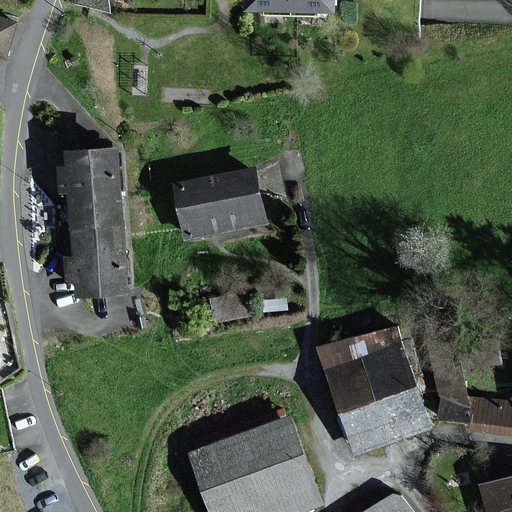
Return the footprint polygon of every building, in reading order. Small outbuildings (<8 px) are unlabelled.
[(110,0),(74,0),(74,3),(112,12),(110,0)] [(344,0),(256,0),(257,5),(344,10),(344,0)] [(17,24),(0,18),(0,56),(6,59),(17,24)] [(64,150),(70,224),(127,220),(122,146),(64,150)] [(257,168),(174,182),(185,242),(268,228),(257,168)] [(75,298),(133,294),(127,220),(70,224),(75,298)] [(397,325),(319,350),(354,456),(432,430),(397,325)] [(443,371),(437,419),(511,428),(511,395),(465,390),(467,374),(443,371)] [(292,416),(190,452),(211,511),(305,511),(324,505),(292,416)] [(511,511),(511,480),(486,487),(492,511),(511,511)] [(419,511),(402,483),(354,511),(419,511)]
